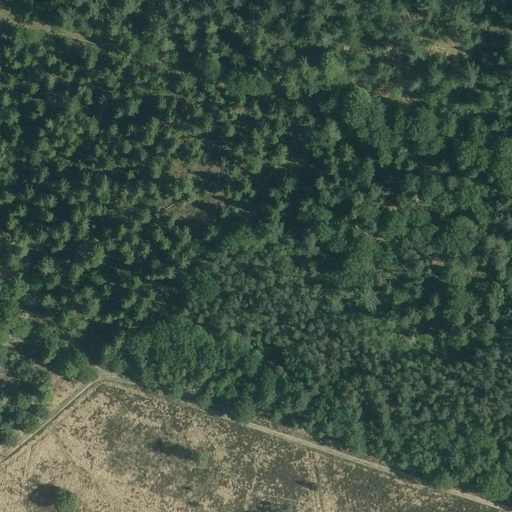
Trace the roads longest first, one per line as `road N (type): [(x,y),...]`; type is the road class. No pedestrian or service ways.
road 1 (track): [(43,23),(511,159)]
road 2 (track): [(365,0),(331,111),(103,372)]
road 3 (track): [(511,510),(103,372)]
road 4 (track): [(103,372),(8,266)]
road 5 (track): [(103,372),(0,459)]
